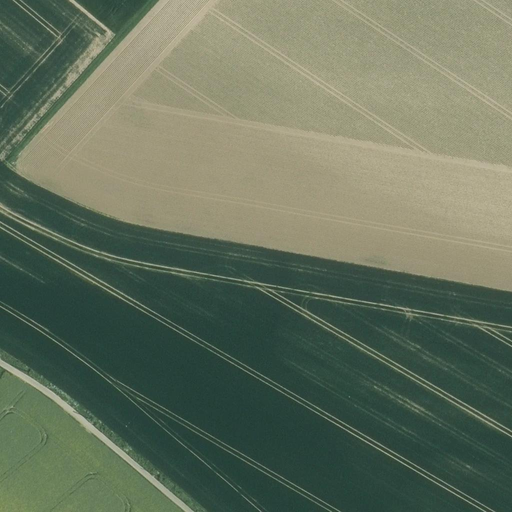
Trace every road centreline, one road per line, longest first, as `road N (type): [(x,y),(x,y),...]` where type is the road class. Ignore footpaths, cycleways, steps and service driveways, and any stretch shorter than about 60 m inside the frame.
road 1 (unclassified): [(0,361),(54,395),(191,511)]
road 2 (track): [(152,0),(20,144)]
